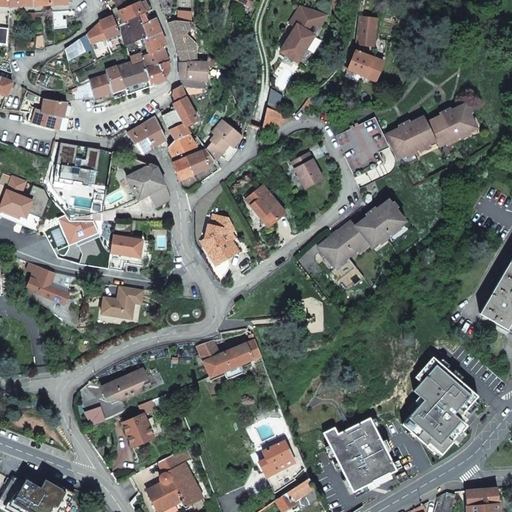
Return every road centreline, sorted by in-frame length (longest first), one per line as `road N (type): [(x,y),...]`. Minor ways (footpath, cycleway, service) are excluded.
road 1 (residential): [(215,307),(341,206),(344,177),(325,132),(295,122),(181,205)]
road 2 (residential): [(82,134),(168,92),(176,69),(155,0)]
road 3 (residential): [(82,134),(67,92),(37,85),(27,67),(88,26)]
road 4 (unclassified): [(72,383),(119,352),(206,328),(215,307)]
road 5 (unclassified): [(181,205),(162,165),(82,134)]
